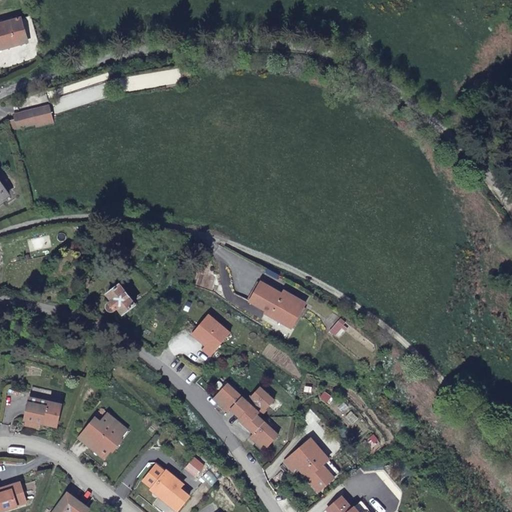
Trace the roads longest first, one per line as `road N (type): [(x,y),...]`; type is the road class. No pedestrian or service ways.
road 1 (track): [(0,235),(37,222),(123,216),(243,245),(384,319),(511,450)]
road 2 (unclassified): [(0,95),(46,73),(153,48),(237,41),(318,48),(356,63),(449,124),(511,206)]
road 3 (residential): [(0,302),(67,312),(159,364),(217,425),(277,511)]
road 4 (residential): [(126,511),(50,452),(0,442)]
